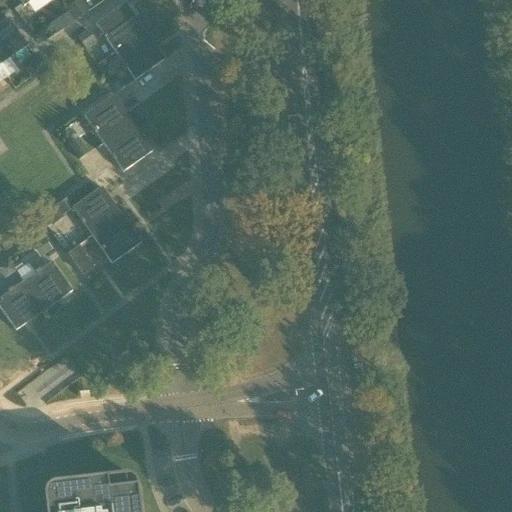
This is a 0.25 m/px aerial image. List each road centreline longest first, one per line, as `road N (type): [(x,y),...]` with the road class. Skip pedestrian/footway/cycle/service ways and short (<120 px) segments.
road 1 (residential): [(177,410),(178,318),(206,242),(214,166),(197,0)]
road 2 (primary): [(334,377),(295,0)]
road 3 (residential): [(2,423),(45,429),(177,410)]
